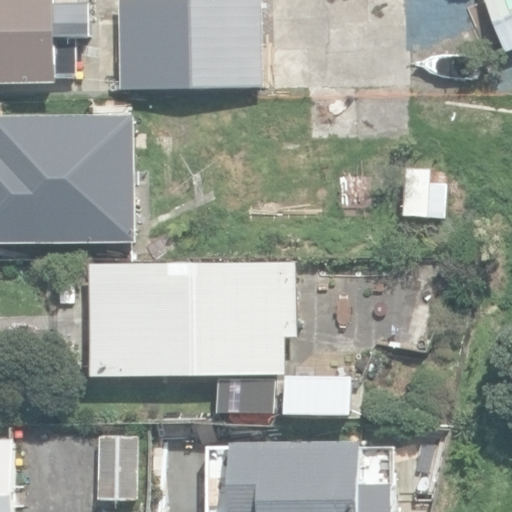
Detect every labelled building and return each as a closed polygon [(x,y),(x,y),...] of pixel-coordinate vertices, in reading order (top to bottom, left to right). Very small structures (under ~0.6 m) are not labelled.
[(0,0),(0,76),(65,75),(64,24),(76,24),(76,3),(64,3),(63,0),(0,0)] [(122,0),(125,88),(270,84),(267,0),(122,0)] [(511,0),(493,0),(511,31),(511,0)] [(0,240),(143,238),(141,112),(0,113),(0,240)] [(310,147),(253,142),(245,222),(303,227),(310,147)] [(98,260),(99,373),(294,372),(295,334),(305,334),(304,259),(98,260)] [(449,290),(393,288),(392,356),(448,358),(449,290)] [(278,420),(366,425),(368,381),(282,376),(282,382),(256,380),(254,414),(278,416),(278,420)] [(148,432),(102,431),(101,501),(147,501),(148,432)] [(0,511),(20,511),(20,436),(0,436),(0,511)] [(215,511),(410,511),(411,511),(402,511),(400,511),(400,480),(368,481),(367,440),(213,443),(215,511)]
